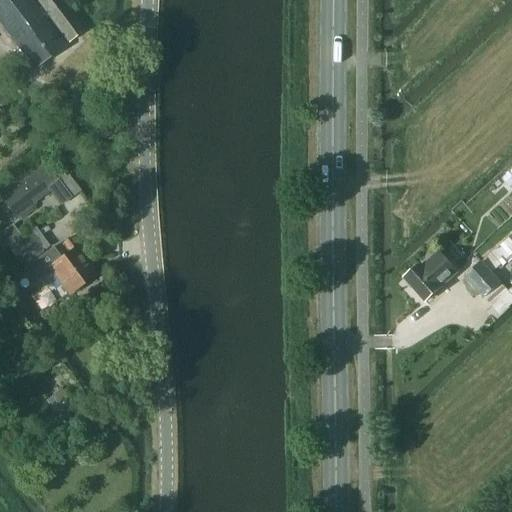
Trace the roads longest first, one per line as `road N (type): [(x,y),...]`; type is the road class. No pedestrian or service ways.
road 1 (unclassified): [(164,511),(165,406),(146,202),(147,0)]
road 2 (secondary): [(338,511),(334,0)]
